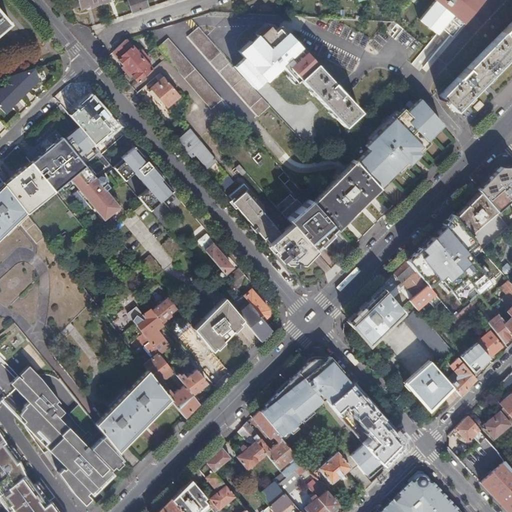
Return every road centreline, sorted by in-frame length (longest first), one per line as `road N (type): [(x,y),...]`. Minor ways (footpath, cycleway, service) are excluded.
road 1 (unclassified): [(314,321),(82,62)]
road 2 (primary): [(126,511),(314,321)]
road 3 (primary): [(314,321),(499,132)]
road 4 (unclassified): [(426,446),(314,321)]
road 5 (residential): [(426,446),(511,360)]
